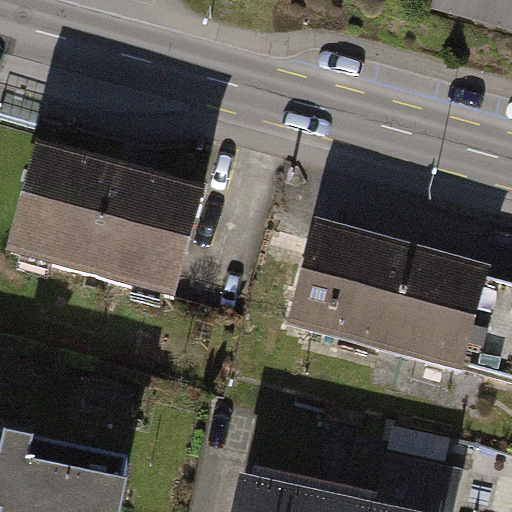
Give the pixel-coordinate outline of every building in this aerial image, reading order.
[(511,0),(426,0),(424,11),(511,34),(511,0)] [(196,185),(33,140),(6,239),(170,283),(196,185)] [(483,264),(313,218),(287,315),(511,375),(511,283),(479,275),(483,264)] [(109,511),(120,462),(0,437),(0,511),(109,511)] [(369,497),(237,469),(227,511),(447,511),(457,467),(379,450),(369,497)]
